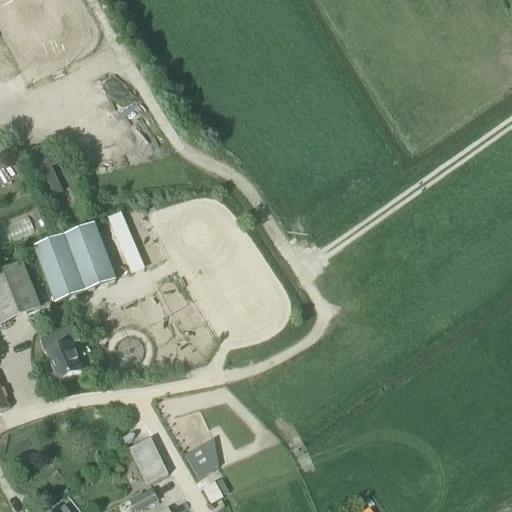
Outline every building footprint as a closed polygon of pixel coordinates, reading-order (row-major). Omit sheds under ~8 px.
[(41,149),(25,156),(46,201),(62,194),(50,169),(56,166),(51,156),(45,159),(41,149)] [(120,214),(107,219),(131,276),(144,271),(120,214)] [(93,229),(34,251),(56,309),(115,287),(93,229)] [(21,266),(0,274),(0,326),(39,311),(21,266)] [(53,336),(39,342),(45,355),(47,354),(58,383),(79,374),(68,347),(79,343),(73,328),(53,336)] [(189,454),(183,458),(198,483),(202,481),(218,472),(219,471),(218,467),(213,441),(189,454)] [(151,443),(129,453),(146,490),(150,488),(168,479),(152,446),(151,443)] [(207,491),(202,494),(209,508),(222,501),(221,499),(227,496),(220,482),(214,486),(214,487),(207,491)] [(152,493),(130,504),(133,511),(139,511),(157,503),(152,493)]
